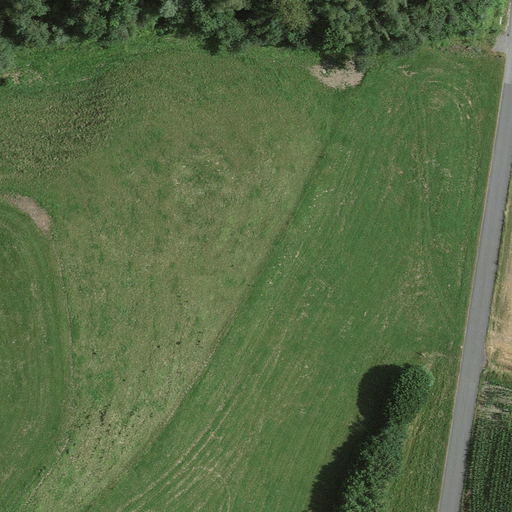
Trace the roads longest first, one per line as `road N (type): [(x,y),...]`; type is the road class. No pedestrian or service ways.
road 1 (unknown): [(64,511),(157,431),(358,73),(437,39),(511,44)]
road 2 (unclassified): [(447,511),(511,93)]
